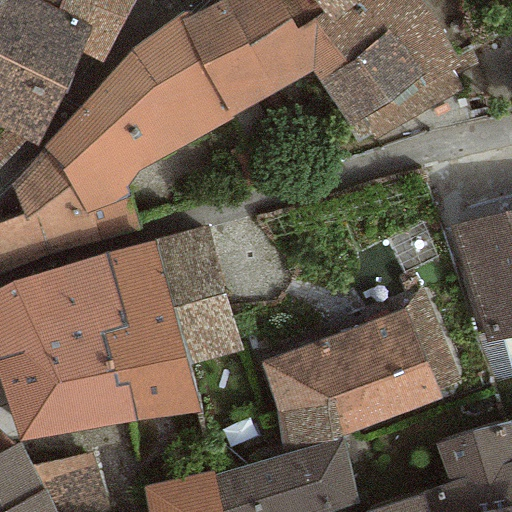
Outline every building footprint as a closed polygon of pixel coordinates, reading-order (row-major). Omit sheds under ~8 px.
[(87,26),(36,0),(0,0),(0,129),(35,145),(80,54),(87,26)] [(133,0),(36,0),(87,26),(80,54),(100,63),(133,0)] [(332,24),(310,0),(217,0),(187,18),(178,23),(229,118),(311,72),(319,81),(346,61),(321,31),(332,24)] [(310,0),(332,24),(359,0),(310,0)] [(438,25),(412,0),(359,0),(332,24),(321,31),(346,61),(319,81),(354,143),(369,134),(372,139),(460,90),(454,74),(477,63),(461,23),(442,30),(438,25)] [(178,23),(187,18),(182,12),(138,43),(41,148),(65,169),(60,172),(84,213),(127,196),(125,187),(138,170),(229,118),(178,23)] [(65,169),(41,148),(8,186),(22,214),(0,222),(0,278),(142,236),(127,196),(84,213),(60,172),(65,169)] [(511,208),(452,225),(485,344),(511,336),(511,208)] [(206,226),(152,241),(186,365),(241,352),(206,226)] [(152,241),(104,256),(123,327),(101,335),(116,387),(125,385),(135,423),(198,413),(186,365),(152,241)] [(123,327),(104,256),(10,283),(53,433),(135,423),(125,385),(116,387),(101,335),(123,327)] [(0,386),(18,442),(53,433),(10,283),(0,287),(0,386)] [(419,288),(389,301),(392,313),(258,362),(274,412),(279,455),(342,437),(463,392),(419,288)] [(511,511),(511,445),(508,421),(433,445),(449,484),(364,511),(511,511)] [(336,511),(356,506),(342,437),(279,455),(211,475),(219,511),(336,511)] [(0,511),(53,511),(43,490),(20,444),(0,453),(0,511)] [(219,511),(211,475),(211,471),(142,487),(146,511),(219,511)]
